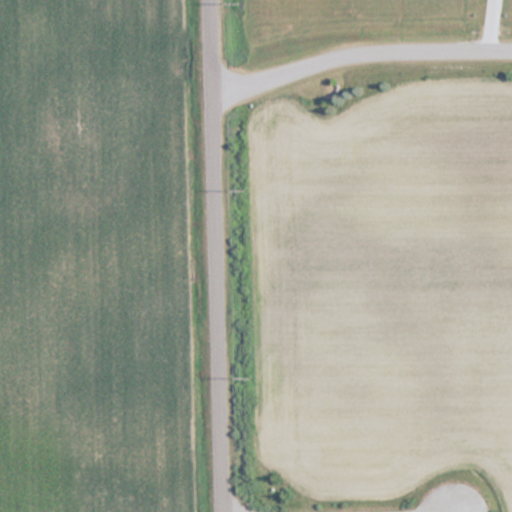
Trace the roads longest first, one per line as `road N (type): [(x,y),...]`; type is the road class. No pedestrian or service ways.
road 1 (residential): [(223,511),(211,0)]
road 2 (residential): [(214,91),(342,52),(511,46)]
